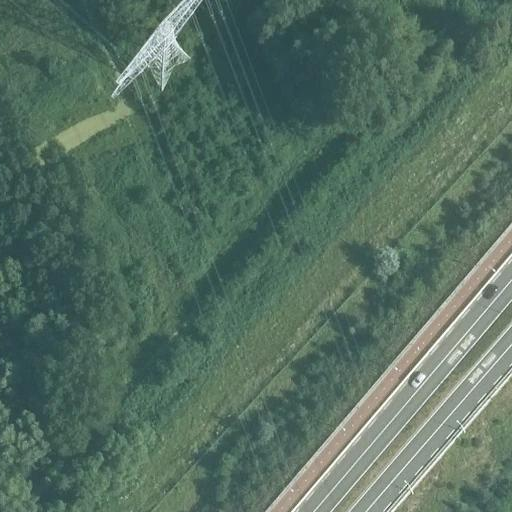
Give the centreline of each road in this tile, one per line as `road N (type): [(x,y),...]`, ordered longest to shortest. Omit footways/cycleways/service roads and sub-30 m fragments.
road 1 (secondary): [(511,280),(313,511)]
road 2 (secondary): [(366,511),(511,344)]
